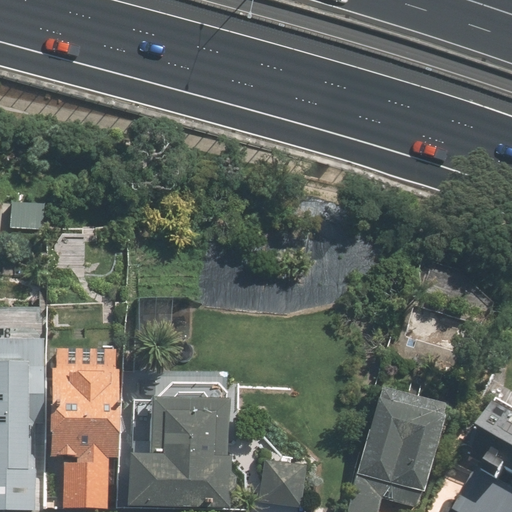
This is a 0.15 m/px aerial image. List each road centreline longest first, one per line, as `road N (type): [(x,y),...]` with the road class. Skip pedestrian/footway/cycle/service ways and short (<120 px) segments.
road 1 (motorway): [(511,193),(0,39)]
road 2 (motorway): [(293,73),(16,0)]
road 3 (motorway): [(511,141),(293,73)]
road 4 (motorway): [(511,124),(293,73)]
